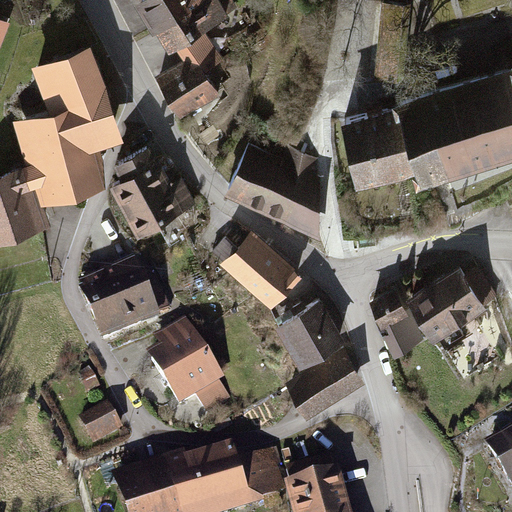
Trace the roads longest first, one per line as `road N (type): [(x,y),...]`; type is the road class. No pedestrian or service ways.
road 1 (residential): [(96,0),(145,95),(220,198),(348,284)]
road 2 (unclassified): [(511,247),(428,249),(348,284)]
road 3 (residential): [(348,284),(392,434)]
